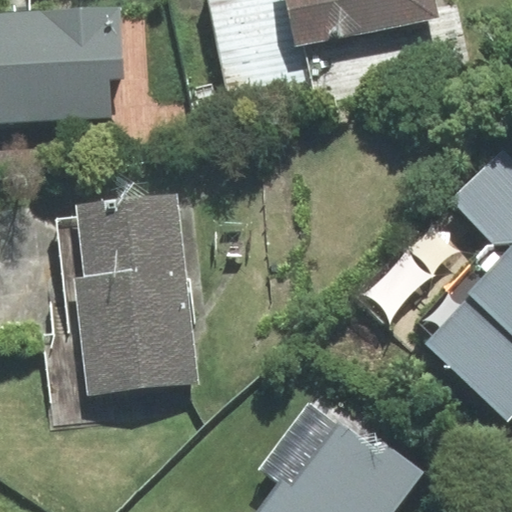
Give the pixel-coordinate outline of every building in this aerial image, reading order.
[(211,0),(237,114),(470,63),(457,4),(438,8),(435,0),(211,0)] [(0,121),(112,116),(110,80),(126,79),(122,6),(0,12),(0,121)] [(511,244),(426,343),(508,420),(511,415),(511,158),(504,151),(452,202),(493,244),(511,244)] [(78,216),(58,219),(67,301),(50,303),(53,335),(42,336),(52,427),(111,421),(107,393),(199,383),(178,195),(77,206),(78,216)] [(381,457),(310,404),(262,468),(281,483),(259,511),(394,511),(423,473),(388,447),(381,457)]
